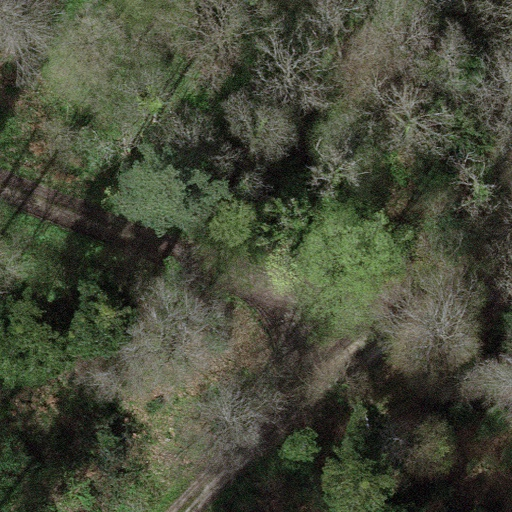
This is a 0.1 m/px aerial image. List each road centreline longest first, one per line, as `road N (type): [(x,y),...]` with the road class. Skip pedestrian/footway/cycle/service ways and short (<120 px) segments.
road 1 (track): [(387,322),(0,189)]
road 2 (track): [(177,511),(233,450),(387,322)]
road 3 (track): [(511,277),(387,322)]
